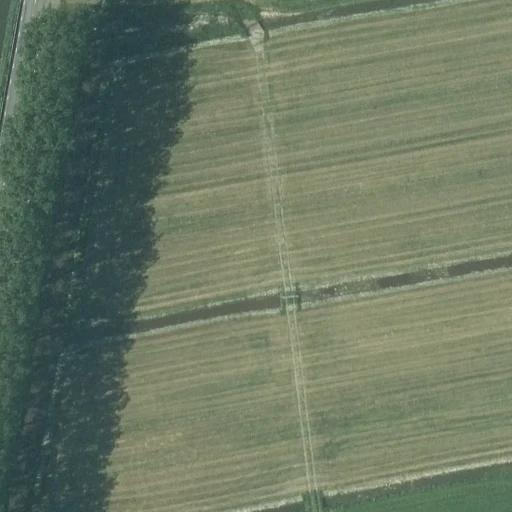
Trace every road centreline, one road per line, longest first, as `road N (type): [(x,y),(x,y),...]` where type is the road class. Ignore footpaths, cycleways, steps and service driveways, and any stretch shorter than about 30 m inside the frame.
road 1 (track): [(312,511),(257,43),(243,15)]
road 2 (tertiary): [(0,223),(38,0)]
road 3 (track): [(243,15),(209,5),(79,0)]
